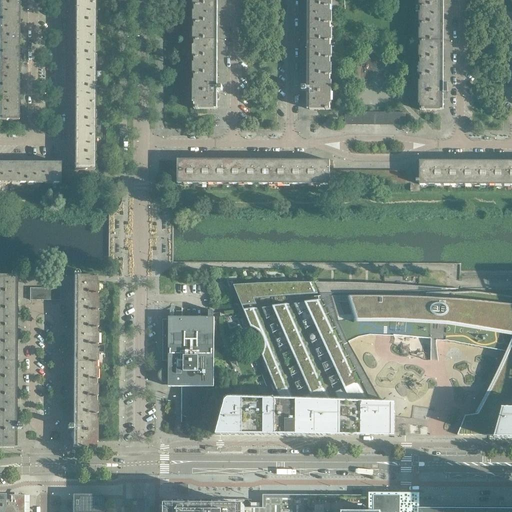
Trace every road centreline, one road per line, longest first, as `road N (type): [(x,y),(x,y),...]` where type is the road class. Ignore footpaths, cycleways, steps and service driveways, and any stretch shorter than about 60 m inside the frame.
road 1 (tertiary): [(140,463),(511,464)]
road 2 (residential): [(140,463),(142,143)]
road 3 (residential): [(35,141),(60,141),(60,0)]
road 4 (residential): [(57,310),(32,310),(31,415),(43,426)]
road 5 (residential): [(458,144),(459,0)]
road 6 (residential): [(142,143),(144,0)]
road 7 (residential): [(231,0),(232,143)]
road 8 (residential): [(290,143),(290,0)]
road 9 (residential): [(35,0),(35,141)]
road 10 (residential): [(314,143),(353,157),(397,158),(438,144)]
road 11 (residential): [(438,144),(347,137),(314,143)]
road 12 (residential): [(43,426),(57,414),(57,310)]
